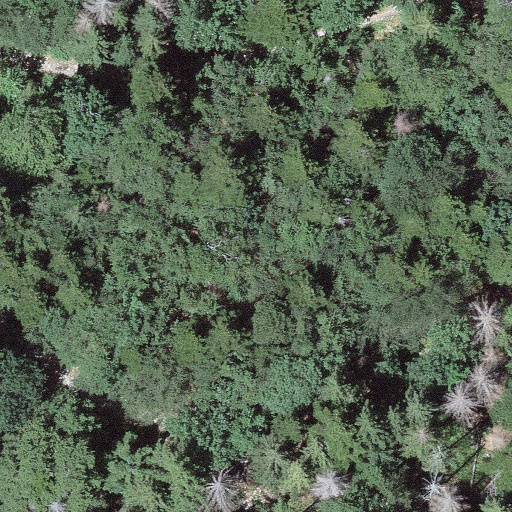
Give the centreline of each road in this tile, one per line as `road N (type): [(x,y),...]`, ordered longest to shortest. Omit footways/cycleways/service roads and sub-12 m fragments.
road 1 (track): [(511,295),(428,322),(253,414),(187,422),(119,408),(36,349),(0,312)]
road 2 (track): [(0,53),(67,73),(151,75),(318,43),(424,0)]
